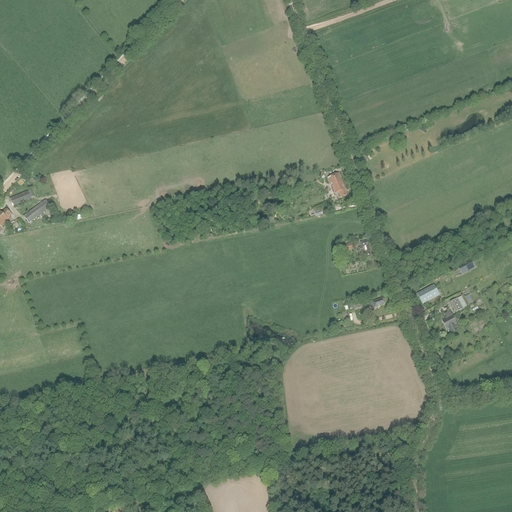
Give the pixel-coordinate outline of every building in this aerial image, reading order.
[(333,186),(331,187),(334,194),(336,193),(338,199),(347,195),(345,190),(346,190),(339,174),(328,178),(330,184),(332,183),(333,186)] [(13,207),(31,199),(31,198),(35,197),(33,192),(32,190),(28,191),(9,199),(13,207)] [(44,212),(51,207),(45,200),(32,210),(38,217),(40,221),(47,216),(44,212)] [(315,217),(334,211),(332,203),(313,209),(315,217)] [(6,209),(2,214),(0,211),(0,233),(4,229),(2,227),(12,215),(6,209)] [(38,217),(32,210),(23,217),(29,224),(38,217)] [(360,243),(361,248),(358,248),(359,252),(362,252),(364,258),(371,256),(369,249),(370,248),(368,241),(360,243)] [(353,242),(342,245),(344,252),(355,250),(353,242)] [(471,261),(458,268),(462,274),(474,267),(471,261)] [(437,294),(434,287),(418,295),(422,302),(437,294)] [(368,299),(362,302),(364,305),(369,304),(371,310),(374,309),(385,305),(382,299),(369,303),(368,299)] [(457,299),(450,303),(456,313),(463,309),(457,299)] [(455,320),(453,316),(452,316),(450,311),(445,314),(448,319),(443,321),(447,328),(448,327),(451,333),(457,330),(454,324),(455,323),(454,320),(455,320)]
